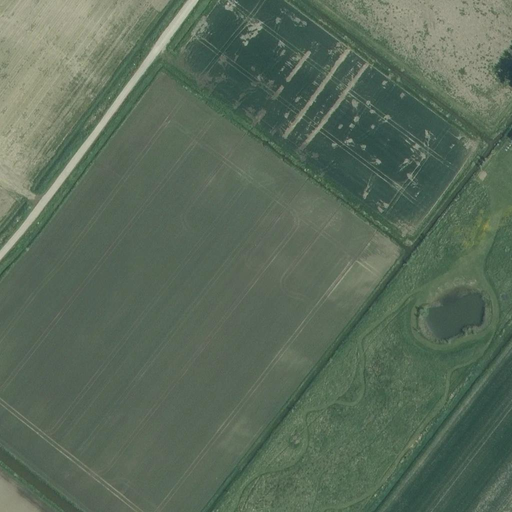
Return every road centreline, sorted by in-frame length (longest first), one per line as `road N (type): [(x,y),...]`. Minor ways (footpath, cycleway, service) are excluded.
road 1 (unclassified): [(0,253),(182,11)]
road 2 (tertiary): [(0,227),(126,56)]
road 3 (residential): [(85,58),(0,175)]
